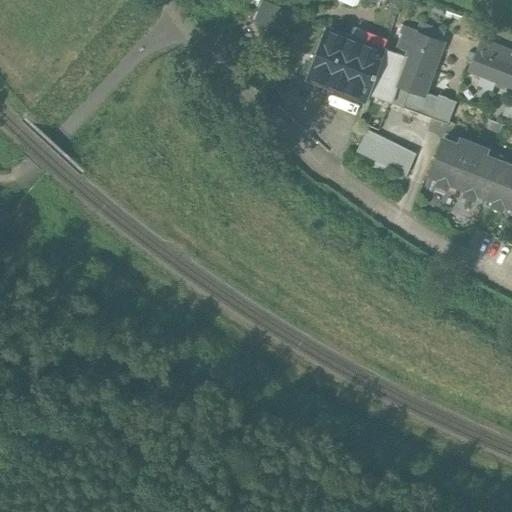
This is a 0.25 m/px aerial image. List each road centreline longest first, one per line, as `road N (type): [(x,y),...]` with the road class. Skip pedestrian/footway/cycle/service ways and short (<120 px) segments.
road 1 (residential): [(511,290),(435,249),(328,173),(260,102)]
road 2 (track): [(0,181),(29,170),(178,18)]
